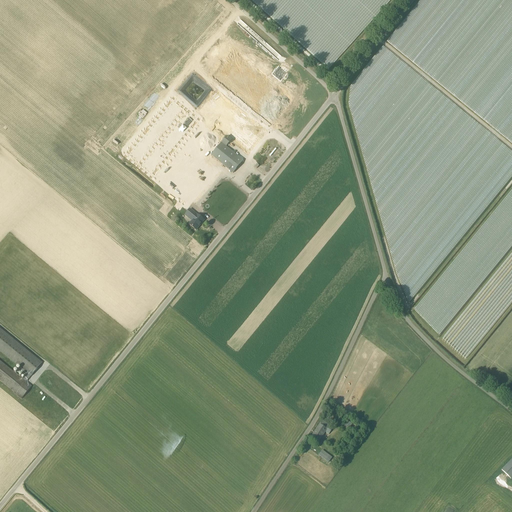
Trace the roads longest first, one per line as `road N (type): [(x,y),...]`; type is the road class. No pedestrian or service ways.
road 1 (unclassified): [(334,95),(0,506)]
road 2 (unclassified): [(252,511),(329,393),(386,275)]
road 3 (unclassified): [(386,275),(334,95)]
road 4 (unclassified): [(511,409),(415,330),(386,275)]
road 5 (unknown): [(379,39),(511,147)]
road 6 (unclassified): [(334,95),(233,0)]
road 7 (unclassified): [(411,0),(334,95)]
